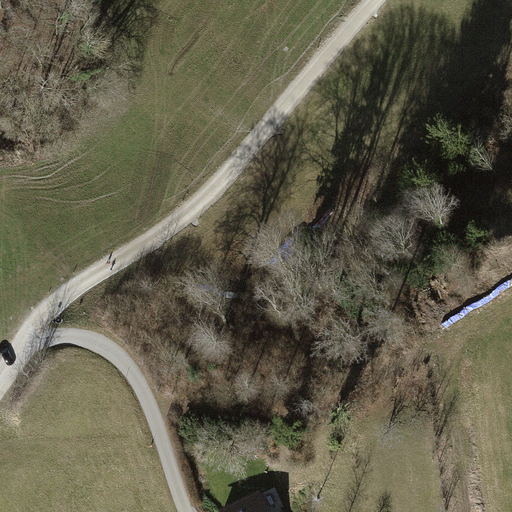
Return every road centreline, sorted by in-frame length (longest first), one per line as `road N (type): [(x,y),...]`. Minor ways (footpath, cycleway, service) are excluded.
road 1 (track): [(378,0),(188,216),(52,305),(26,343)]
road 2 (unclassified): [(26,343),(62,335),(117,352),(137,375),(188,511)]
road 3 (track): [(459,511),(452,366),(468,335),(511,305)]
